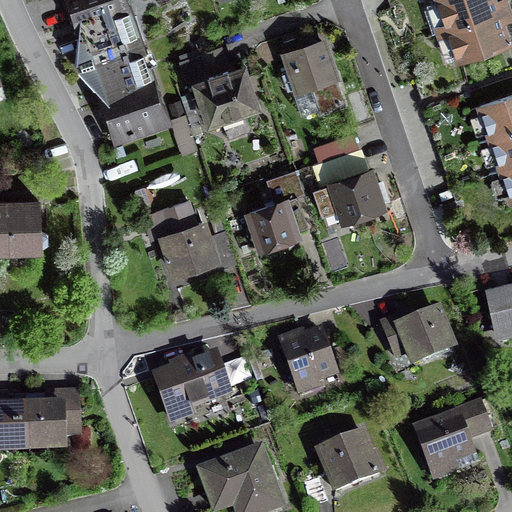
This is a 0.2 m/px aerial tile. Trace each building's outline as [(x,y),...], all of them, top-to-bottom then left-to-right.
[(116,142),(168,123),(126,0),(67,0),(77,27),(79,33),(76,61),(80,60),(80,62),(81,63),(82,65),(80,66),(77,67),(99,91),(101,97),(116,142)] [(510,44),(501,18),(496,5),(494,0),(436,0),(422,5),(432,34),(448,29),(459,62),(510,44)] [(321,113),(345,105),(325,42),(300,50),(296,38),(284,42),(292,69),(282,72),(287,90),(311,82),(321,113)] [(263,106),(248,60),(229,66),(222,45),(205,50),(203,45),(179,53),(181,59),(178,60),(187,89),(194,87),(206,126),(223,121),(228,139),(250,132),(245,115),(254,112),(253,109),(263,106)] [(511,93),(476,106),(510,204),(511,203),(511,93)] [(359,147),(354,132),(313,145),(319,161),(312,163),(320,186),(313,189),(321,215),(332,212),(335,222),(341,220),(342,223),(388,208),(384,193),(388,191),(384,178),(379,180),(374,164),(368,165),(362,146),(359,147)] [(162,144),(160,137),(146,141),(148,148),(162,144)] [(255,206),(244,209),(258,251),(304,235),(301,228),(308,226),(298,195),(306,193),(297,168),(267,178),(273,198),(255,204),(255,206)] [(149,205),(151,197),(154,196),(152,191),(149,192),(144,189),(137,191),(133,197),(136,204),(141,207),(149,205)] [(41,195),(0,196),(0,253),(44,252),(43,245),(49,241),(48,232),(43,230),(41,195)] [(187,199),(166,206),(174,232),(163,235),(176,276),(216,263),(218,269),(237,263),(226,230),(207,236),(203,221),(195,224),(187,199)] [(511,285),(484,291),(495,344),(511,340),(511,285)] [(412,367),(459,348),(440,304),(405,318),(402,311),(379,320),(395,360),(407,355),(412,367)] [(304,329),(281,337),(297,387),(337,373),(321,328),(305,334),(304,329)] [(192,363),(191,360),(157,373),(174,419),(195,411),(193,405),(227,392),(213,355),(192,363)] [(45,389),(46,400),(26,400),(28,452),(68,451),(67,436),(82,436),(80,387),(45,389)] [(0,453),(28,452),(26,400),(8,401),(8,390),(0,390),(0,453)] [(433,482),(475,466),(471,457),(477,455),(471,438),(493,430),(481,398),(411,424),(433,482)] [(334,494),(386,472),(366,426),(314,448),(334,494)] [(510,447),(507,439),(500,442),(503,450),(510,447)] [(256,511),(266,511),(282,506),(259,448),(199,471),(214,511),(251,497),(256,511)]
